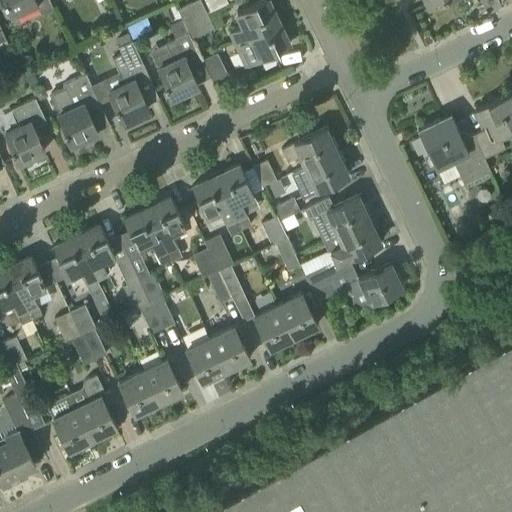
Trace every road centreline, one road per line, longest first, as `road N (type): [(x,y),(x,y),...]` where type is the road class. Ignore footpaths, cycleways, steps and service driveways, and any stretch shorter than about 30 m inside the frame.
road 1 (unclassified): [(33,511),(420,321),(437,276),(360,97)]
road 2 (residential): [(343,65),(0,215)]
road 3 (residential): [(360,97),(511,22)]
